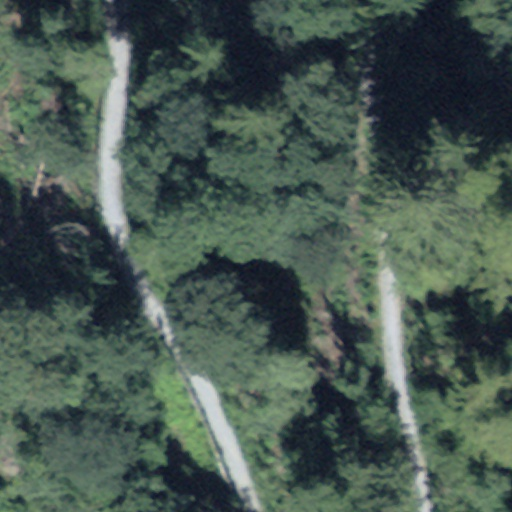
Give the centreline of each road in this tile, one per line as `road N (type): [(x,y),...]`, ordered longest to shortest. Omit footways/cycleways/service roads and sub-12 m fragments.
road 1 (track): [(101,0),(147,215),(253,511)]
road 2 (track): [(419,511),(381,272),(380,0)]
